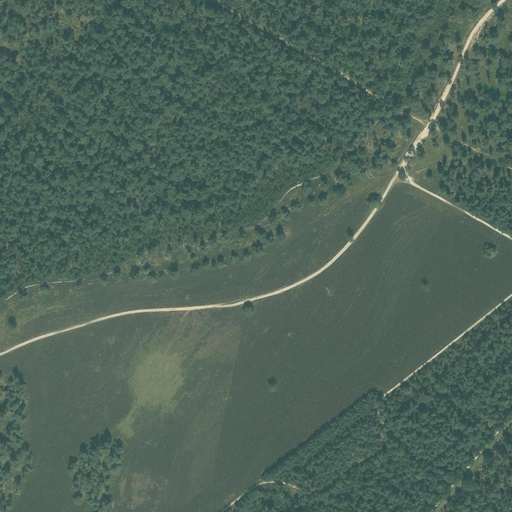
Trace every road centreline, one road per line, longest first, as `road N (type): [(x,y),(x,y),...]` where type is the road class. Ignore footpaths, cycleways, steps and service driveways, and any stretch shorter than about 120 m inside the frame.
road 1 (track): [(394,176),(354,237),(306,279),(233,303),(122,313),(0,353)]
road 2 (track): [(0,303),(23,287),(108,272),(160,245),(258,224),(290,188),(341,160),(388,104)]
road 3 (track): [(511,294),(383,395),(380,447),(322,486),(263,482),(220,511)]
road 4 (track): [(218,0),(429,126)]
road 5 (track): [(429,126),(394,176),(511,239)]
road 6 (track): [(429,126),(478,26),(503,0)]
road 7 (track): [(434,511),(511,420)]
